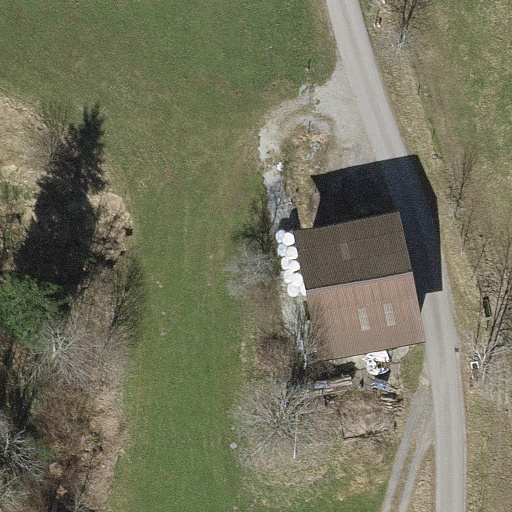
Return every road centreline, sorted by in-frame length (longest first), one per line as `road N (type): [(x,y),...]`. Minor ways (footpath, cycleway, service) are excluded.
road 1 (unclassified): [(349,0),(434,264),(450,426),(449,511)]
road 2 (track): [(445,373),(411,443),(394,511)]
